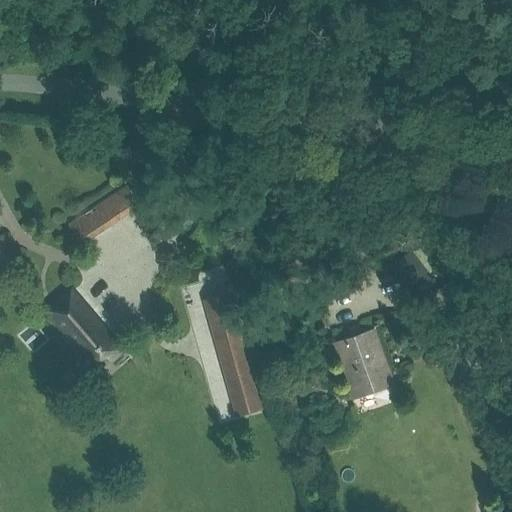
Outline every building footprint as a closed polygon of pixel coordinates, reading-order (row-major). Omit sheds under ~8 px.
[(82,249),(140,211),(126,191),(94,211),(96,214),(85,221),(83,218),(68,229),(82,249)] [(392,274),(414,303),(434,289),(412,259),(392,274)] [(444,289),(432,298),(449,322),(462,312),(444,289)] [(72,292),(45,315),(98,379),(126,355),(72,292)] [(235,421),(263,413),(231,297),(203,304),(235,421)] [(41,346),(31,331),(17,340),(26,355),(41,346)] [(353,403),(396,389),(376,332),(334,347),(353,403)] [(465,365),(488,352),(482,339),(459,353),(465,365)] [(479,482),(489,482),(490,461),(480,460),(479,482)]
